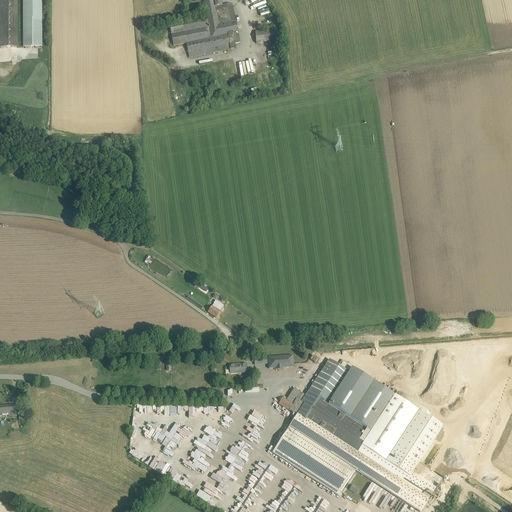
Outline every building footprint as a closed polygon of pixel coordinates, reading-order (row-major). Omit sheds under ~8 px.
[(0,0),(1,47),(17,47),(16,0),(0,0)] [(41,0),(22,0),(23,47),(42,47),(41,0)] [(182,22),(169,25),(174,46),(186,43),(189,58),(215,53),(224,51),(236,49),(235,44),(240,43),(232,3),(222,5),(221,0),(212,0),(209,1),(208,0),(204,0),(207,17),(182,22)] [(255,32),(256,44),(276,42),(275,31),(255,32)] [(156,41),(157,38),(144,33),(143,36),(156,41)] [(260,93),(264,92),(259,79),(256,80),(260,93)] [(187,299),(196,305),(202,309),(204,307),(188,296),(187,299)] [(208,312),(216,318),(224,305),(220,303),(216,300),(212,305),(208,312)] [(293,355),(268,357),(269,369),(275,369),(275,370),(284,370),(283,368),(294,367),(293,355)] [(271,455),(337,498),(354,473),(413,511),(420,511),(428,500),(442,479),(418,464),(442,427),(394,396),(392,400),(329,360),(306,396),(295,389),(287,401),(283,398),(279,404),(297,416),(271,455)] [(230,369),(229,369),(229,370),(230,370),(230,374),(247,372),(246,364),(230,365),(230,369)] [(233,404),(229,412),(227,410),(224,416),(232,421),(239,408),(233,404)] [(0,405),(0,416),(2,416),(2,413),(8,413),(9,417),(17,416),(16,410),(13,410),(13,405),(0,405)] [(217,415),(217,407),(147,405),(147,409),(153,409),(153,411),(176,412),(180,412),(180,417),(186,417),(186,413),(214,413),(214,415),(217,415)] [(249,427),(255,431),(253,435),(257,437),(261,430),(259,429),(263,424),(254,418),(249,427)] [(162,448),(174,456),(186,440),(180,436),(181,431),(191,433),(191,431),(186,428),(186,429),(180,427),(174,437),(172,436),(169,435),(166,434),(168,426),(160,424),(160,425),(156,424),(151,432),(146,431),(144,432),(144,434),(148,436),(147,439),(153,440),(155,437),(160,438),(159,444),(163,446),(162,448)] [(212,438),(210,442),(217,446),(221,440),(222,441),(225,436),(209,426),(204,433),(212,438)] [(194,458),(191,463),(202,470),(207,461),(209,462),(215,450),(207,445),(209,441),(198,436),(190,450),(197,454),(194,459),(194,458)] [(134,444),(128,454),(157,472),(163,462),(159,460),(158,462),(147,455),(148,452),(145,451),(142,455),(136,451),(139,447),(134,444)] [(250,485),(245,494),(249,497),(258,482),(262,484),(264,480),(269,483),(270,481),(269,480),(272,475),(268,473),(273,465),(266,461),(258,474),(256,472),(252,479),(252,478),(248,485),(250,485)] [(163,466),(159,473),(176,483),(179,477),(174,474),(178,469),(171,465),(169,469),(163,466)] [(191,483),(194,478),(186,474),(183,479),(191,483)] [(289,492),(295,494),(297,488),(300,490),(302,484),(294,481),(291,486),(284,483),(282,488),(289,491),(289,492)] [(281,507),(286,509),(289,504),(286,502),(287,500),(288,498),(285,497),(287,491),(279,487),(278,489),(279,490),(278,493),(282,495),(279,501),(283,502),(281,507)] [(287,511),(280,506),(278,503),(272,498),(270,501),(272,503),(275,507),(271,511),(287,511)]
